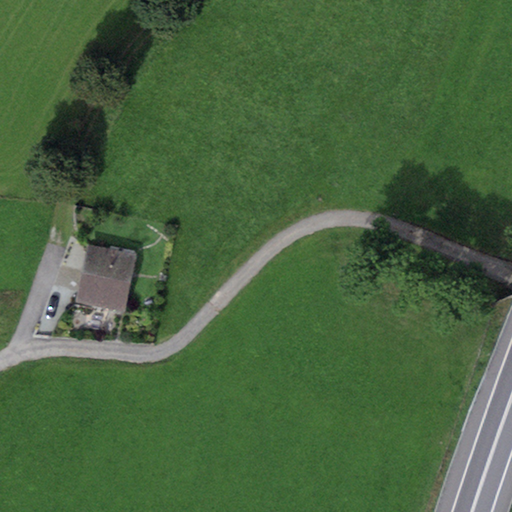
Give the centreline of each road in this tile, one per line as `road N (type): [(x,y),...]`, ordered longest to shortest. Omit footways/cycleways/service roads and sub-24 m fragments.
road 1 (track): [(0,362),(46,347),(163,351),(284,235),(340,217),(511,280)]
road 2 (track): [(54,248),(90,120),(115,67),(174,0)]
road 3 (trunk): [(511,397),(471,511)]
